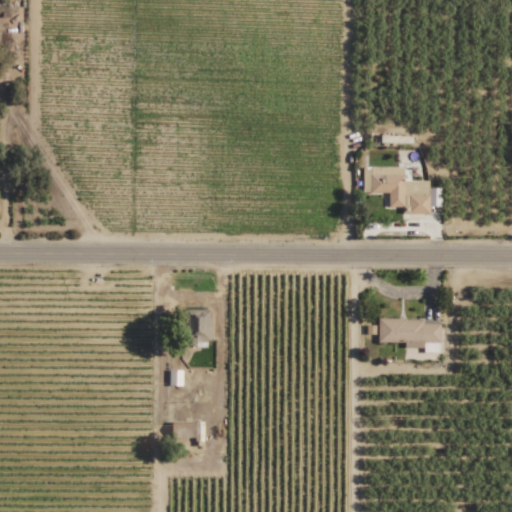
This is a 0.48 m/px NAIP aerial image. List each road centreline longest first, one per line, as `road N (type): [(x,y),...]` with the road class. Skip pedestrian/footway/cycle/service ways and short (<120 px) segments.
road 1 (tertiary): [(0,254),(511,258)]
road 2 (track): [(347,258),(347,0)]
road 3 (residential): [(347,258),(356,511)]
